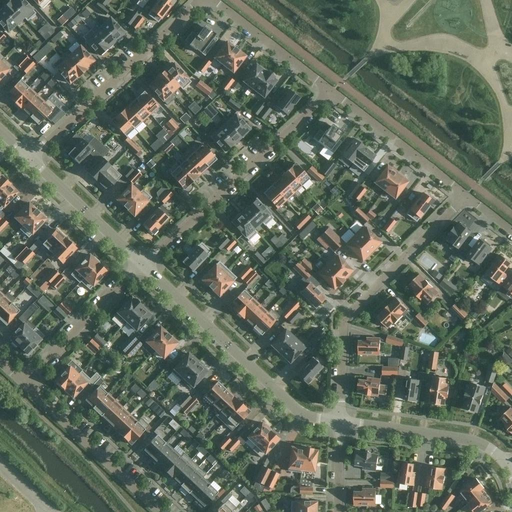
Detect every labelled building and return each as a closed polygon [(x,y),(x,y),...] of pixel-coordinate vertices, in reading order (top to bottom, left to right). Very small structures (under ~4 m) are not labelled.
[(10,0),(9,1),(23,17),(27,21),(35,13),(27,4),(23,0),(22,0),(10,0)] [(157,22),(170,5),(171,6),(175,1),(173,0),(158,0),(147,14),(157,22)] [(9,1),(1,9),(16,24),(23,17),(9,1)] [(98,2),(94,7),(104,15),(108,10),(98,2)] [(70,8),(62,16),(67,21),(75,14),(70,8)] [(16,24),(1,9),(0,9),(0,24),(2,27),(3,27),(7,32),(16,24)] [(90,15),(85,10),(80,15),(85,20),(90,15)] [(133,11),(125,21),(130,25),(138,15),(133,11)] [(67,21),(62,16),(56,21),(61,26),(67,21)] [(139,16),(131,26),(136,30),(144,20),(139,16)] [(110,18),(102,26),(115,40),(117,42),(121,37),(120,36),(124,33),(119,27),(115,23),(110,18)] [(102,26),(94,33),(107,48),(115,40),(102,26)] [(208,32),(202,28),(199,32),(196,35),(191,31),(184,40),(189,44),(189,45),(195,50),(196,49),(204,56),(217,39),(214,37),(216,34),(210,29),(208,32)] [(107,48),(94,33),(90,29),(82,37),(91,46),(90,46),(94,50),(99,55),(107,48)] [(46,32),(42,36),(45,40),(50,36),(46,32)] [(56,34),(50,40),(54,43),(59,38),(56,34)] [(214,58),(223,65),(236,49),(234,47),(233,47),(226,42),(214,58)] [(80,46),(71,54),(86,69),(91,64),(90,64),(93,61),(88,55),(89,55),(85,51),(80,46)] [(236,49),(223,65),(233,72),(245,56),(238,51),(238,50),(236,49)] [(71,54),(64,61),(78,77),(86,69),(71,54)] [(24,55),(16,64),(20,68),(29,59),(24,55)] [(48,72),(54,66),(43,57),(38,63),(48,72)] [(12,66),(3,58),(0,61),(0,78),(4,75),(3,75),(12,66)] [(205,59),(197,69),(203,73),(210,63),(205,59)] [(26,73),(34,64),(30,60),(21,69),(26,73)] [(78,77),(64,61),(55,69),(60,74),(64,78),(69,83),(72,81),(73,81),(78,77)] [(170,65),(164,70),(179,86),(182,89),(190,82),(182,73),(182,72),(179,68),(178,69),(173,63),(171,66),(170,65)] [(251,91),(253,89),(267,71),(260,66),(259,67),(255,65),(241,83),(251,91)] [(164,70),(157,77),(171,93),(179,86),(164,70)] [(267,71),(253,89),(264,97),(276,81),(273,78),(274,76),(267,71)] [(171,93),(157,77),(151,82),(152,83),(149,86),(154,91),(157,95),(158,95),(163,100),(171,93)] [(233,81),(228,77),(221,87),(226,91),(233,81)] [(6,95),(14,102),(28,87),(20,79),(6,95)] [(199,80),(195,86),(207,95),(212,90),(199,80)] [(28,87),(14,102),(22,110),(36,94),(28,87)] [(275,106),(286,114),(299,98),(288,89),(275,106)] [(143,91),(135,99),(149,114),(158,106),(143,91)] [(36,94),(22,110),(30,117),(44,102),(36,94)] [(44,102),(30,117),(38,125),(45,117),(50,121),(60,111),(47,98),(44,102)] [(230,98),(226,104),(236,111),(240,106),(230,98)] [(135,99),(127,106),(142,121),(149,114),(135,99)] [(260,100),(252,112),(257,116),(266,105),(260,100)] [(127,106),(119,113),(134,129),(142,121),(127,106)] [(271,110),(266,106),(258,116),(263,120),(271,110)] [(134,129),(119,113),(111,121),(125,136),(134,129)] [(235,114),(227,122),(241,137),(241,136),(242,138),(247,133),(246,132),(249,129),(244,124),(244,123),(241,119),(240,120),(235,114)] [(170,119),(165,124),(172,132),(177,126),(170,119)] [(227,122),(219,129),(233,144),(241,137),(227,122)] [(338,139),(344,132),(337,127),(335,130),(330,126),(328,128),(327,130),(326,130),(323,133),(319,130),(313,126),(306,133),(312,138),(313,137),(318,141),(317,141),(324,147),(324,146),(333,153),(341,142),(338,139)] [(233,144),(219,129),(211,137),(216,142),(215,142),(219,147),(220,146),(224,152),(233,144)] [(162,137),(166,141),(170,137),(167,133),(162,137)] [(93,156),(103,146),(98,141),(94,137),(87,144),(82,139),(68,154),(78,164),(89,152),(93,156)] [(127,137),(122,143),(135,154),(138,157),(142,152),(139,150),(140,149),(127,137)] [(345,158),(352,163),(364,147),(354,138),(341,155),(338,159),(342,162),(345,158)] [(154,142),(149,146),(154,151),(158,148),(154,142)] [(190,148),(194,151),(208,167),(216,159),(202,144),(197,148),(193,145),(190,148)] [(103,146),(93,156),(98,161),(87,172),(97,181),(111,166),(102,157),(108,151),(103,146)] [(364,147),(352,163),(362,172),(375,156),(364,148),(365,147),(364,147)] [(194,151),(186,159),(200,174),(208,167),(194,151)] [(182,155),(174,162),(192,182),(200,174),(186,159),(182,155)] [(328,160),(319,171),(327,177),(336,166),(328,160)] [(192,182),(174,162),(166,170),(184,189),(192,182)] [(295,163),(287,171),(301,186),(309,178),(295,163)] [(111,166),(97,181),(97,182),(97,181),(107,190),(121,176),(111,166)] [(129,166),(122,174),(127,178),(134,171),(129,166)] [(319,182),(323,177),(311,166),(307,171),(319,182)] [(374,182),(384,190),(398,172),(391,167),(390,168),(386,166),(374,182)] [(136,169),(127,179),(132,184),(141,174),(136,169)] [(287,171),(279,178),(293,193),(296,197),(300,194),(296,190),(301,186),(287,171)] [(398,172),(384,190),(395,198),(407,182),(404,179),(405,177),(398,172)] [(2,176),(0,178),(0,193),(10,184),(2,176)] [(279,178),(271,185),(285,201),(293,193),(279,178)] [(354,182),(345,195),(350,199),(360,186),(354,182)] [(10,184),(0,193),(0,210),(8,201),(9,202),(12,198),(12,197),(17,192),(14,189),(15,189),(10,184)] [(123,206),(125,208),(139,193),(130,185),(117,199),(123,206)] [(285,201),(271,185),(262,193),(277,208),(285,201)] [(358,200),(366,190),(360,186),(353,196),(358,200)] [(142,189),(139,193),(125,208),(127,209),(134,215),(151,197),(142,189)] [(159,199),(163,203),(172,194),(168,190),(159,199)] [(422,193),(406,214),(416,221),(429,205),(433,200),(428,197),(422,193)] [(256,199),(247,207),(261,221),(264,225),(273,218),(268,212),(264,208),(256,199)] [(14,217),(23,225),(37,211),(35,209),(28,203),(14,217)] [(322,211),(316,204),(311,209),(317,216),(322,211)] [(161,205),(143,224),(149,229),(148,230),(152,234),(157,230),(156,229),(170,214),(161,205)] [(247,207),(239,214),(253,229),(261,221),(247,207)] [(357,208),(352,213),(364,224),(369,219),(357,208)] [(37,211),(23,225),(20,229),(28,237),(45,219),(39,213),(39,212),(37,211)] [(256,233),(253,229),(239,214),(238,213),(233,217),(234,219),(231,222),(240,231),(239,231),(243,235),(248,240),(256,233)] [(305,213),(301,218),(305,222),(309,218),(305,213)] [(301,218),(294,224),(298,229),(305,222),(301,218)] [(390,218),(382,228),(387,232),(395,222),(390,218)] [(450,235),(446,240),(452,244),(449,248),(460,256),(468,245),(463,241),(467,235),(471,231),(469,229),(460,222),(455,228),(454,228),(449,234),(450,235)] [(363,225),(354,234),(372,253),(378,246),(377,245),(380,242),(363,225)] [(328,228),(324,232),(338,247),(343,242),(328,228)] [(46,248),(52,253),(66,238),(65,239),(55,229),(42,244),(38,248),(42,251),(46,248)] [(338,247),(324,232),(319,237),(333,252),(338,247)] [(372,253),(354,234),(345,244),(361,260),(364,257),(366,259),(372,253)] [(220,250),(229,240),(224,236),(215,245),(220,250)] [(66,238),(52,253),(61,263),(76,248),(66,238)] [(232,238),(224,247),(228,251),(236,242),(232,238)] [(468,245),(460,256),(465,260),(468,256),(479,265),(492,247),(484,240),(480,245),(477,243),(473,249),(468,245)] [(278,249),(283,245),(279,241),(275,246),(278,249)] [(192,270),(210,251),(201,243),(186,258),(186,257),(182,262),(186,266),(187,265),(192,270)] [(17,260),(28,248),(24,244),(12,256),(17,260)] [(24,263),(33,254),(28,249),(20,259),(24,263)] [(251,256),(260,266),(265,261),(256,252),(251,256)] [(335,254),(326,263),(344,281),(350,275),(349,273),(352,270),(335,254)] [(75,269),(70,275),(79,283),(80,281),(84,277),(98,263),(97,262),(98,261),(94,257),(92,258),(89,255),(84,260),(80,264),(75,269)] [(486,274),(502,286),(509,276),(504,273),(511,263),(501,255),(486,274)] [(299,263),(308,272),(312,267),(303,258),(299,263)] [(202,279),(210,288),(227,269),(219,261),(202,279)] [(297,262),(292,267),(305,280),(310,275),(297,262)] [(98,263),(84,277),(80,281),(89,289),(97,280),(98,281),(102,277),(101,276),(106,271),(98,263)] [(344,281),(326,263),(316,272),(333,289),(336,286),(338,287),(344,281)] [(6,269),(10,274),(14,270),(9,265),(6,269)] [(247,265),(237,275),(242,280),(252,270),(247,265)] [(227,269),(210,288),(219,296),(236,278),(227,269)] [(14,270),(10,274),(9,275),(14,279),(19,274),(14,270)] [(50,283),(59,274),(54,270),(46,279),(50,283)] [(252,270),(242,280),(248,285),(258,275),(252,270)] [(435,270),(432,274),(439,280),(442,275),(435,270)] [(419,274),(408,285),(414,291),(413,292),(421,300),(422,299),(428,304),(439,293),(419,274)] [(56,289),(64,279),(60,275),(51,284),(56,289)] [(511,278),(509,276),(502,286),(511,293),(511,278)] [(300,292),(315,307),(324,298),(319,293),(314,288),(309,283),(300,292)] [(34,287),(30,292),(36,298),(41,293),(34,287)] [(286,292),(282,287),(278,291),(283,295),(286,292)] [(229,305),(237,313),(251,297),(243,290),(229,305)] [(4,296),(0,299),(0,314),(11,303),(4,296)] [(53,307),(42,297),(36,302),(47,313),(53,307)] [(131,297),(113,316),(123,325),(124,323),(126,321),(142,305),(135,299),(134,300),(131,297)] [(251,297),(237,313),(245,320),(259,305),(251,297)] [(396,298),(376,317),(387,328),(393,322),(394,324),(402,316),(401,314),(407,309),(396,298)] [(295,300),(281,314),(286,319),(300,304),(295,300)] [(62,301),(57,306),(67,315),(71,310),(62,301)] [(11,303),(0,314),(0,321),(5,326),(19,310),(11,303)] [(462,320),(467,314),(456,303),(450,309),(462,320)] [(142,305),(126,321),(124,323),(134,332),(150,315),(147,312),(148,311),(142,305)] [(259,305),(245,320),(252,328),(267,312),(259,305)] [(57,306),(53,311),(62,320),(67,315),(57,306)] [(270,309),(267,312),(252,328),(261,335),(279,316),(270,309)] [(286,319),(291,324),(300,314),(295,310),(286,319)] [(419,313),(413,319),(423,328),(428,323),(419,313)] [(17,345),(18,346),(32,331),(23,323),(18,328),(14,332),(9,338),(13,341),(11,342),(16,347),(17,345)] [(146,341),(154,349),(169,335),(167,333),(166,333),(160,327),(146,341)] [(35,328),(32,331),(18,346),(26,354),(31,349),(32,349),(36,345),(35,345),(44,336),(35,328)] [(272,349),(279,355),(294,338),(285,329),(271,344),(274,347),(272,349)] [(314,345),(325,334),(320,329),(309,341),(314,345)] [(105,342),(96,334),(91,339),(101,347),(105,342)] [(169,335),(154,349),(163,358),(177,343),(170,337),(170,336),(169,335)] [(402,346),(404,340),(388,335),(386,341),(402,346)] [(125,352),(136,340),(131,336),(120,348),(125,352)] [(315,346),(319,351),(328,341),(323,337),(315,346)] [(294,338),(279,355),(285,361),(287,359),(290,362),(304,347),(294,338)] [(379,355),(380,338),(367,338),(367,341),(358,341),(358,354),(379,355)] [(91,339),(87,344),(96,352),(101,347),(91,339)] [(129,357),(141,344),(136,340),(125,352),(129,357)] [(407,361),(408,347),(402,347),(400,360),(407,361)] [(428,369),(435,370),(438,353),(430,352),(428,369)] [(171,371),(181,380),(199,361),(192,355),(191,356),(188,354),(171,371)] [(312,358),(297,374),(302,379),(306,384),(311,379),(310,379),(321,367),(312,358)] [(60,376),(55,381),(64,389),(78,374),(81,371),(82,370),(71,360),(67,365),(69,366),(64,372),(64,371),(60,375),(60,376)] [(199,361),(181,380),(190,389),(207,372),(204,369),(205,367),(199,361)] [(493,383),(497,369),(490,366),(485,381),(493,383)] [(382,367),(382,375),(397,375),(397,367),(382,367)] [(81,371),(78,374),(64,389),(63,391),(68,395),(69,394),(72,397),(77,392),(78,392),(81,388),(87,382),(91,386),(100,377),(95,373),(90,379),(81,371)] [(123,376),(128,380),(131,377),(127,372),(123,376)] [(447,386),(448,378),(433,376),(429,403),(444,405),(445,397),(447,398),(449,387),(447,386)] [(153,378),(148,383),(154,388),(159,383),(153,378)] [(359,379),(357,393),(365,394),(365,395),(371,395),(378,396),(378,394),(386,395),(387,384),(380,383),(380,379),(367,378),(367,381),(359,379)] [(405,391),(403,400),(417,402),(420,380),(403,378),(401,391),(405,391)] [(203,396),(211,404),(225,389),(217,381),(203,396)] [(139,387),(135,382),(130,387),(135,391),(139,387)] [(463,400),(465,400),(462,408),(477,413),(486,387),(471,382),(468,390),(466,389),(463,400)] [(509,398),(494,382),(491,391),(503,404),(509,398)] [(511,394),(511,390),(505,383),(501,388),(509,397),(511,394)] [(84,401),(92,409),(107,393),(99,385),(84,401)] [(140,387),(136,391),(142,397),(146,393),(140,387)] [(225,389),(211,404),(219,411),(233,396),(225,389)] [(107,393),(92,409),(100,416),(114,400),(107,393)] [(182,408),(191,399),(186,394),(177,403),(182,408)] [(233,396),(219,411),(215,415),(223,423),(241,404),(233,396)] [(186,414),(197,402),(192,397),(191,399),(182,408),(181,409),(186,414)] [(153,402),(149,398),(145,402),(149,406),(153,402)] [(122,407),(114,400),(100,416),(107,422),(122,407)] [(159,407),(155,403),(150,408),(154,412),(159,407)] [(241,404),(223,423),(231,430),(249,411),(241,404)] [(122,407),(107,422),(115,429),(129,414),(122,407)] [(505,424),(503,425),(511,433),(511,432),(511,408),(510,407),(499,418),(505,424)] [(129,414),(115,430),(122,437),(137,421),(129,414)] [(140,418),(137,421),(122,437),(130,444),(148,425),(140,418)] [(179,425),(172,419),(168,424),(174,430),(179,425)] [(247,437),(256,445),(270,431),(269,430),(270,429),(266,424),(264,426),(261,422),(256,428),(256,427),(252,431),(252,432),(247,437)] [(187,433),(183,429),(179,433),(184,437),(187,433)] [(270,431),(256,445),(264,453),(269,448),(270,448),(274,444),(273,444),(278,439),(270,431)] [(199,433),(195,437),(200,441),(203,437),(199,433)] [(142,450),(150,458),(165,442),(157,435),(142,450)] [(231,440),(226,436),(217,445),(222,450),(231,440)] [(235,438),(226,447),(231,451),(240,442),(235,438)] [(165,442),(150,458),(158,465),(172,449),(165,442)] [(300,472),(301,469),(304,447),(295,446),(295,448),(291,447),(287,470),(300,472)] [(207,452),(202,447),(199,451),(203,455),(207,452)] [(304,447),(301,469),(314,471),(316,451),(312,450),(313,448),(304,447)] [(172,449),(158,465),(165,472),(180,456),(172,449)] [(363,469),(376,471),(378,455),(371,454),(371,453),(365,452),(365,453),(357,452),(355,465),(363,466),(363,469)] [(183,453),(180,456),(165,472),(173,479),(191,460),(183,453)] [(209,454),(205,459),(211,464),(215,460),(209,454)] [(191,460),(173,479),(180,486),(198,467),(191,460)] [(414,464),(400,462),(397,483),(414,486),(416,473),(413,472),(414,464)] [(264,485),(271,470),(262,466),(255,481),(264,485)] [(198,467),(180,486),(187,493),(202,477),(205,474),(198,467)] [(444,476),(445,468),(432,467),(431,475),(427,474),(426,487),(442,490),(443,483),(444,483),(445,476),(444,476)] [(271,488),(278,474),(271,470),(264,485),(271,488)] [(202,477),(187,493),(195,500),(209,484),(202,477)] [(459,492),(468,503),(485,490),(483,489),(484,488),(476,478),(459,492)] [(209,484),(195,500),(203,507),(218,492),(209,484)] [(375,506),(376,489),(362,489),(362,492),(354,492),(354,505),(375,506)] [(485,490),(468,503),(469,505),(468,505),(473,511),(479,511),(493,501),(491,499),(492,498),(486,490),(485,491),(485,490)] [(416,508),(417,505),(419,492),(411,491),(409,507),(416,508)] [(419,492),(417,505),(424,506),(426,493),(419,492)] [(449,493),(440,506),(445,510),(455,496),(449,493)] [(214,511),(230,511),(232,511),(235,507),(227,499),(214,511)] [(290,511),(316,511),(317,506),(315,506),(316,502),(308,502),(308,501),(303,501),(291,501),(290,511)]
